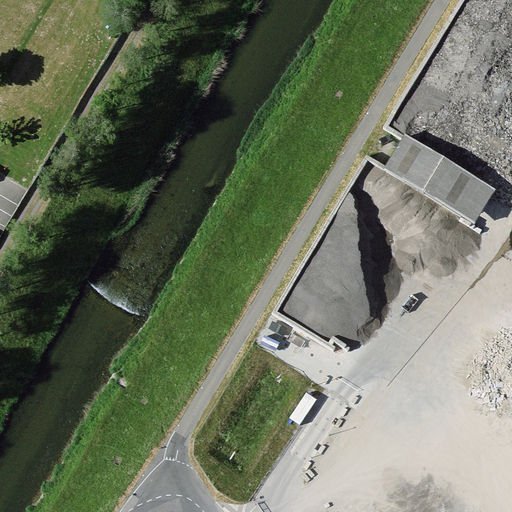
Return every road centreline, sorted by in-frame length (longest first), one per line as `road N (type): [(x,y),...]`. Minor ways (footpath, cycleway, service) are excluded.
road 1 (unknown): [(264,511),(379,344),(434,311),(464,329),(511,289)]
road 2 (track): [(0,246),(143,0)]
road 3 (unclassified): [(130,511),(164,456),(201,511)]
